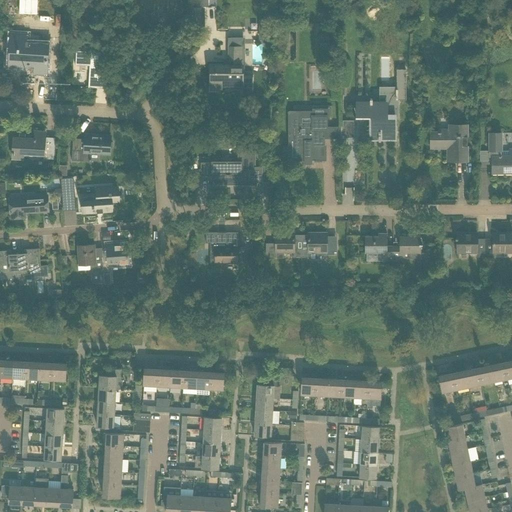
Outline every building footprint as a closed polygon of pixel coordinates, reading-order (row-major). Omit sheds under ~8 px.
[(211,20),(217,20),(217,6),(193,7),(194,24),(211,24),(211,20)] [(11,33),(9,56),(9,66),(34,67),(33,73),(46,74),(48,44),(26,42),(27,34),(11,33)] [(245,47),(241,47),(228,47),(228,48),(230,48),(230,65),(211,65),(211,89),(223,89),(223,82),(233,82),(233,85),(242,85),(242,52),(245,52),(245,47)] [(76,51),(76,57),(75,67),(76,67),(76,64),(85,64),(85,61),(86,61),(86,60),(92,61),(91,69),(90,69),(89,86),(86,86),(105,87),(105,90),(106,90),(107,70),(109,70),(110,59),(100,58),(100,52),(76,51)] [(357,103),(355,103),(355,116),(370,116),(370,141),(371,141),(371,134),(395,134),(395,116),(397,116),(397,100),(406,100),(406,69),(397,69),(397,89),(395,89),(395,92),(380,92),(380,103),(357,103)] [(324,158),(324,137),(322,137),(322,130),(327,130),(327,115),(312,116),(312,123),(300,123),(300,111),(288,111),(288,146),(283,146),(283,159),(288,159),(288,161),(305,161),(305,156),(311,156),(311,158),(324,158)] [(344,133),(354,133),(353,120),(344,121),(344,133)] [(449,125),(449,128),(438,128),(438,131),(431,131),(431,148),(448,148),(448,163),(449,163),(449,162),(448,162),(448,155),(455,155),(455,161),(467,161),(467,125),(449,125)] [(12,158),(22,158),(23,159),(23,153),(44,154),(43,159),(53,159),(54,145),(45,144),(45,132),(35,131),(34,139),(14,138),(12,158)] [(511,150),(510,150),(503,150),(502,132),(488,132),(488,151),(490,151),(490,157),(492,157),(492,172),(488,172),(488,173),(511,172),(511,150)] [(72,147),(72,157),(71,161),(83,161),(83,160),(91,161),(91,153),(109,154),(110,147),(112,148),(112,142),(110,142),(111,136),(100,135),(100,137),(85,136),(84,152),(82,152),(82,150),(73,149),(73,147),(72,147)] [(262,183),(262,167),(255,167),(255,149),(238,149),(238,158),(241,158),(241,162),(232,162),(232,171),(221,171),(221,162),(201,162),(201,176),(208,176),(208,185),(221,185),(221,184),(243,184),(243,183),(249,183),(249,185),(257,185),(257,183),(262,183)] [(343,157),(344,182),(359,181),(359,157),(343,157)] [(75,188),(62,188),(62,197),(75,196),(75,188)] [(83,199),(82,199),(83,206),(83,209),(83,213),(97,212),(97,213),(98,213),(98,212),(99,212),(101,212),(102,212),(102,213),(103,213),(103,211),(105,211),(106,211),(112,210),(111,205),(112,205),(112,201),(111,201),(111,195),(112,195),(112,192),(111,192),(110,189),(107,189),(101,189),(101,190),(98,190),(98,193),(98,196),(89,196),(89,197),(82,197),(83,199)] [(48,211),(48,201),(47,197),(10,199),(10,197),(9,197),(10,213),(11,213),(12,218),(25,217),(24,213),(48,211)] [(225,232),(206,232),(206,242),(211,242),(211,256),(212,256),(212,258),(211,258),(211,260),(216,260),(216,262),(236,262),(239,262),(239,250),(238,250),(238,247),(238,246),(238,237),(238,232),(225,232)] [(511,250),(511,232),(504,233),(504,234),(494,234),(494,233),(493,233),(493,239),(485,239),(485,257),(493,257),(493,253),(501,253),(501,250),(511,250)] [(301,257),(301,235),(294,235),(294,233),(276,233),(276,243),(275,252),(293,252),(293,257),(301,257)] [(301,235),(301,257),(307,257),(309,257),(309,251),(334,251),(336,251),(336,245),(327,245),(327,236),(327,233),(308,233),(308,235),(301,235)] [(393,262),(393,245),(387,245),(387,233),(378,233),(378,236),(362,236),(365,236),(365,254),(383,254),(383,262),(393,262)] [(421,245),(421,237),(421,233),(424,233),(408,233),(408,236),(399,236),(399,245),(393,245),(393,262),(404,262),(404,253),(418,253),(418,245),(421,245)] [(485,257),(485,239),(477,239),(477,233),(476,233),(476,234),(466,234),(466,233),(457,233),(457,237),(455,237),(455,239),(457,239),(457,243),(457,250),(470,250),(470,253),(477,253),(477,257),(485,257)] [(102,257),(102,259),(103,272),(110,272),(109,263),(120,262),(120,266),(129,266),(127,244),(115,244),(115,243),(107,244),(108,256),(102,257)] [(96,260),(95,249),(94,245),(78,246),(80,265),(90,264),(91,275),(93,275),(93,279),(96,282),(103,281),(103,272),(102,259),(96,260)] [(40,266),(40,258),(39,248),(24,249),(24,253),(18,253),(19,278),(48,276),(48,265),(40,266)] [(0,278),(19,278),(18,253),(11,254),(11,250),(0,250),(0,278)] [(0,376),(12,378),(13,360),(5,360),(5,358),(0,358),(0,363),(0,376)] [(26,378),(27,360),(22,359),(22,361),(13,360),(12,378),(26,378)] [(508,359),(503,360),(507,379),(511,377),(511,359),(508,361),(508,359)] [(39,379),(40,362),(31,361),(31,360),(27,360),(26,378),(39,379)] [(507,379),(503,360),(498,361),(499,363),(491,364),(494,381),(507,379)] [(52,380),(53,361),(48,361),(48,362),(40,362),(39,379),(52,380)] [(58,361),(53,361),(52,380),(65,381),(66,363),(58,363),(58,361)] [(494,381),(491,364),(482,366),(482,365),(477,366),(481,384),(494,381)] [(481,384),(477,366),(473,367),(473,368),(465,370),(468,387),(481,384)] [(157,386),(158,367),(153,367),(153,368),(144,368),(143,385),(157,386)] [(170,387),(171,369),(162,369),(163,367),(158,367),(157,386),(170,387)] [(183,387),(184,369),(179,368),(179,370),(171,369),(170,387),(183,387)] [(116,389),(116,377),(121,377),(121,369),(106,369),(106,376),(99,375),(99,388),(116,389)] [(196,388),(197,371),(189,370),(189,369),(184,369),(183,387),(196,388)] [(209,389),(211,370),(206,370),(206,371),(197,371),(196,388),(209,389)] [(215,370),(211,370),(209,389),(223,390),(224,372),(215,372),(215,370)] [(468,387),(465,370),(456,372),(456,370),(451,371),(455,390),(468,387)] [(455,390),(451,371),(447,372),(447,373),(439,375),(442,392),(455,390)] [(314,395),(315,376),(311,376),(311,377),(302,377),(301,394),(314,395)] [(327,396),(328,378),(320,378),(320,376),(315,376),(314,395),(327,396)] [(341,396),(342,378),(337,377),(337,379),(328,378),(327,396),(341,396)] [(354,397),(355,380),(346,379),(346,378),(342,378),(341,396),(354,397)] [(257,384),(256,397),(273,398),(273,395),(274,386),(276,386),(277,380),(277,379),(271,379),(263,379),(262,379),(263,379),(262,385),(257,384)] [(367,404),(368,379),(363,379),(363,380),(355,380),(354,397),(361,398),(361,403),(367,404)] [(368,379),(367,404),(366,408),(372,408),(373,405),(380,406),(381,381),(373,381),(373,379),(368,379)] [(115,402),(116,389),(99,388),(98,401),(115,402)] [(273,411),(273,398),(256,397),(256,410),(273,411)] [(114,414),(115,402),(98,401),(97,413),(114,414)] [(63,422),(64,409),(47,408),(46,421),(63,422)] [(272,423),(273,411),(256,410),(255,422),(272,423)] [(114,427),(114,414),(97,413),(97,426),(114,427)] [(221,431),(221,418),(204,417),(204,430),(221,431)] [(62,434),(63,422),(46,421),(46,433),(62,434)] [(271,436),(272,423),(255,422),(254,435),(271,436)] [(462,423),(455,425),(445,427),(448,439),(465,436),(462,423)] [(378,440),(379,427),(362,426),(361,439),(378,440)] [(220,443),(221,431),(204,430),(203,442),(220,443)] [(62,447),(62,434),(46,433),(45,446),(62,447)] [(123,447),(124,434),(106,433),(106,446),(123,447)] [(467,448),(465,436),(448,439),(450,452),(467,448)] [(378,452),(378,440),(361,439),(361,451),(378,452)] [(219,456),(220,443),(203,442),(202,455),(219,456)] [(281,456),(281,443),(264,442),(263,455),(281,456)] [(61,460),(62,447),(45,446),(44,459),(61,460)] [(122,459),(123,447),(106,446),(105,458),(122,459)] [(470,461),(467,448),(450,452),(453,464),(470,461)] [(377,465),(378,452),(361,451),(360,464),(377,465)] [(219,469),(219,456),(202,455),(202,468),(219,469)] [(280,468),(281,456),(263,455),(262,467),(280,468)] [(122,472),(122,459),(105,458),(104,471),(122,472)] [(473,473),(470,461),(453,464),(455,477),(473,473)] [(70,472),(70,468),(70,463),(62,463),(62,468),(61,475),(60,488),(59,506),(72,506),(73,489),(66,488),(66,484),(67,484),(68,472),(70,472)] [(376,478),(377,465),(360,464),(359,477),(376,478)] [(279,481),(280,468),(262,467),(262,480),(279,481)] [(121,484),(122,472),(104,471),(103,483),(121,484)] [(475,486),(475,485),(473,473),(455,477),(458,489),(465,488),(475,486)] [(35,487),(34,504),(47,505),(48,487),(48,479),(36,478),(35,487)] [(278,493),(279,481),(262,480),(261,492),(278,493)] [(302,482),(297,482),(292,481),(291,487),(294,488),(294,494),(296,494),(301,495),(302,482)] [(120,497),(121,487),(121,484),(103,483),(103,496),(120,497)] [(482,484),(475,485),(475,486),(465,488),(467,500),(485,497),(482,484)] [(22,503),(23,486),(2,485),(1,495),(9,495),(9,503),(22,503)] [(34,504),(35,487),(23,486),(22,503),(34,504)] [(59,506),(60,488),(48,487),(47,505),(59,506)] [(278,506),(278,496),(278,493),(261,492),(260,505),(278,506)] [(172,511),(179,511),(180,495),(167,494),(166,511),(172,511)] [(191,511),(193,496),(180,495),(179,511),(191,511)] [(204,511),(205,496),(193,496),(191,511),(204,511)] [(217,511),(218,497),(205,496),(204,511),(217,511)] [(229,511),(231,498),(218,497),(217,511),(229,511)] [(472,511),(487,509),(485,497),(467,500),(469,511),(472,511)] [(338,504),(337,511),(349,511),(350,505),(351,500),(338,499),(338,504)] [(337,511),(338,504),(325,503),(324,511),(337,511)]
